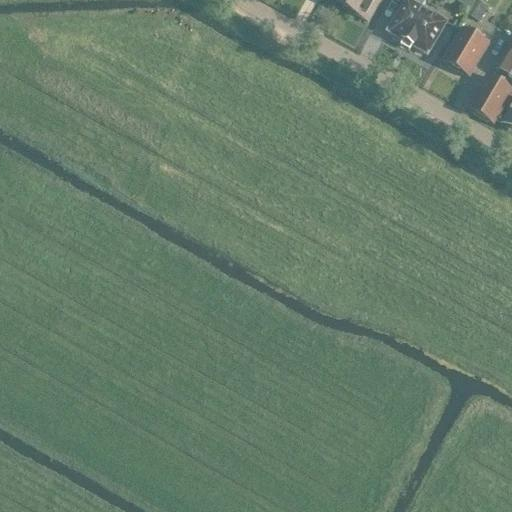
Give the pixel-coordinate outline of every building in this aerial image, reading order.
[(341,0),(338,6),(367,22),(378,0),(341,0)] [(425,0),(402,0),(405,1),(387,32),(387,31),(386,33),(388,34),(388,33),(425,55),(426,56),(427,55),(445,23),(421,8),(425,0)] [(476,0),(473,0),(466,14),(478,21),(487,6),(476,0)] [(441,63),(467,78),(487,45),(462,29),(441,63)] [(511,41),(494,72),(511,82),(511,41)] [(467,111),(492,126),(511,92),(503,87),(507,79),(498,75),(494,82),(486,77),(467,111)] [(511,106),(501,125),(511,131),(511,106)]
